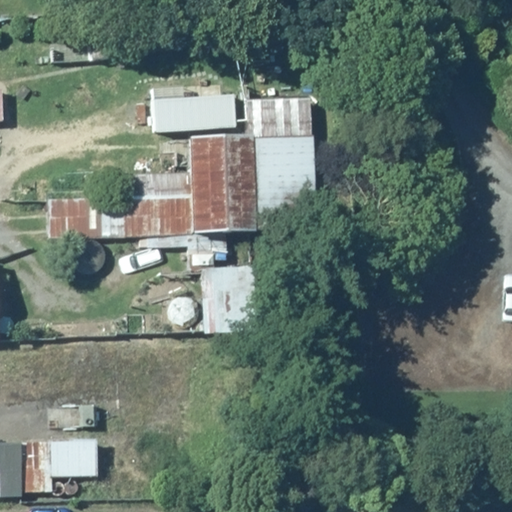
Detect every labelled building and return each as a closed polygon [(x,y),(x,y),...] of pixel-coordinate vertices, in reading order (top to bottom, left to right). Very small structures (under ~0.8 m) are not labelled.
[(183,128),(183,133),(184,177),(189,229),(350,222),(344,36),(275,36),(275,82),(306,82),(306,94),(215,95),(217,128),(183,128)] [(184,177),(117,181),(119,193),(43,195),(45,233),(189,229),(184,177)] [(185,263),(156,263),(158,330),(251,327),(249,241),(185,242),(185,263)] [(92,436),(46,437),(46,473),(93,473),(92,436)] [(227,437),(178,439),(179,490),(229,488),(227,437)] [(0,495),(45,494),(43,438),(0,438),(0,495)]
